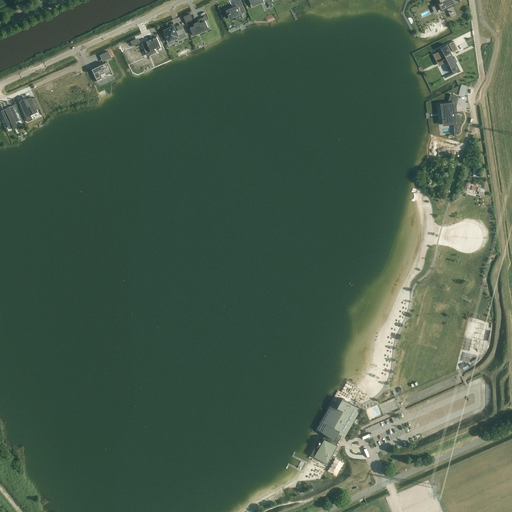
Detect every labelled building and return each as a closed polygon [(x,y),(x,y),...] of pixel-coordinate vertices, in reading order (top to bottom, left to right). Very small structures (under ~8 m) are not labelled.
[(237,6),(227,10),(230,18),(234,17),(236,20),(242,17),(241,14),(245,12),(239,0),(236,0),(235,1),(237,6)] [(451,0),(447,0),(446,0),(439,0),(441,3),(436,5),(439,12),(447,8),(451,17),(457,15),(452,5),(454,5),(451,0)] [(198,32),(197,31),(202,29),(204,31),(209,29),(205,21),(204,21),(203,18),(199,19),(199,21),(194,23),(194,22),(189,24),(187,21),(192,18),(190,14),(184,17),(188,27),(190,27),(193,34),(198,32)] [(174,26),(165,30),(167,35),(166,35),(167,37),(167,36),(168,38),(166,39),(169,45),(174,43),(172,39),(179,36),(180,40),(187,37),(183,28),(176,31),(174,26)] [(146,54),(155,50),(155,48),(157,47),(157,49),(158,49),(161,47),(157,37),(153,39),(153,40),(151,41),(151,40),(142,44),(144,49),(146,54)] [(439,65),(447,61),(448,61),(451,69),(455,67),(457,73),(461,71),(458,65),(456,66),(455,63),(456,62),(457,62),(455,57),(454,57),(452,58),(450,52),(449,49),(448,50),(446,45),(447,45),(447,44),(441,47),(446,58),(446,59),(444,60),(444,59),(440,51),(436,53),(437,57),(436,57),(439,65)] [(111,71),(107,62),(91,69),(97,81),(99,80),(99,78),(101,77),(98,71),(103,69),(104,70),(104,69),(107,73),(111,71)] [(449,102),(440,103),(443,126),(453,125),(455,138),(461,117),(461,116),(458,115),(456,104),(458,98),(458,97),(451,95),(450,95),(449,102)] [(19,102),(25,117),(37,112),(36,110),(39,108),(35,97),(31,99),(31,97),(26,99),(26,98),(23,99),(23,100),(19,102)] [(8,108),(1,111),(7,125),(19,120),(13,106),(8,108)] [(350,402),(342,398),(338,405),(337,407),(334,405),(319,431),(327,435),(325,438),(336,445),(343,433),(346,435),(354,422),(350,420),(358,407),(350,402)] [(350,420),(354,422),(361,409),(358,407),(350,420)] [(324,438),(314,456),(327,464),(338,446),(336,445),(325,438),(324,438)]
